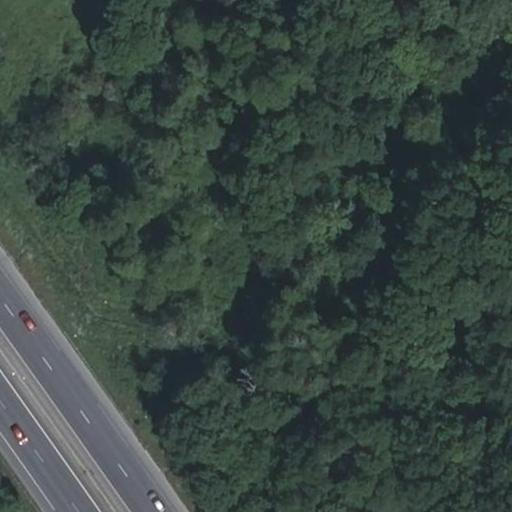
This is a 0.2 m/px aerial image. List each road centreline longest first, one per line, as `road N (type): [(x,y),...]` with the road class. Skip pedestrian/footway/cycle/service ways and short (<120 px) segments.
road 1 (motorway): [(156,511),(0,295)]
road 2 (motorway): [(0,396),(83,511)]
